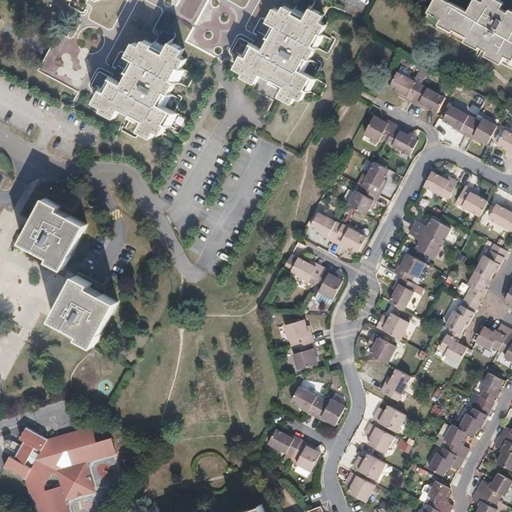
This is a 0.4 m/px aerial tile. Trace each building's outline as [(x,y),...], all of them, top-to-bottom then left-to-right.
[(480,46),(489,51),(486,55),(502,63),(506,56),(511,59),(511,10),(510,10),(509,13),(500,8),(503,3),(498,0),(484,0),(484,2),(479,0),(474,0),(468,12),(446,0),(435,0),(429,12),(442,19),(440,24),(453,31),(454,28),(469,35),(466,41),(479,48),(480,46)] [(300,70),(306,58),(310,60),(316,47),(313,45),(319,33),(322,34),(327,25),(321,22),(324,15),(312,8),(305,20),(293,14),(294,11),(285,6),(282,12),(275,9),(269,22),(277,26),(266,47),(262,44),(260,45),(258,48),(254,46),(248,58),(242,55),(236,68),(245,73),(243,76),(256,83),(261,73),(286,86),(280,96),(293,103),(297,96),(303,99),(308,90),(305,89),(312,76),(300,70)] [(187,59),(180,56),(184,49),(171,42),(165,54),(153,48),(154,45),(144,40),(141,46),(134,43),(127,55),(137,60),(126,81),(120,78),(119,78),(118,79),(117,81),(114,80),(107,92),(102,89),(95,102),(105,107),(103,110),(116,117),(122,107),(146,120),(141,130),(153,137),(156,130),(162,134),(167,124),(165,123),(172,111),(159,104),(166,91),(170,94),(177,81),(173,79),(179,67),(182,68),(187,59)] [(398,73),(390,87),(407,96),(406,99),(413,102),(422,86),(428,75),(421,71),(415,82),(398,73)] [(446,99),(422,86),(413,102),(420,106),(421,103),(438,113),(446,99)] [(451,107),(446,117),(444,121),(458,129),(457,131),(466,136),(475,120),(451,107)] [(385,121),(375,115),(365,134),(379,142),(381,138),(387,141),(396,125),(386,119),(385,121)] [(481,123),(475,120),(466,136),(477,142),(478,140),(488,145),(490,141),(498,127),(484,119),(481,123)] [(386,143),(410,156),(418,141),(402,132),(403,129),(396,125),(387,141),(386,143)] [(511,134),(505,131),(497,145),(511,152),(511,134)] [(380,187),(389,169),(376,162),(362,187),(363,187),(364,187),(379,195),(383,188),(380,187)] [(432,172),(424,186),(448,200),(456,185),(457,183),(450,179),(448,181),(432,172)] [(480,217),(486,204),(488,202),(471,193),(472,191),(464,186),(463,188),(455,203),(480,217)] [(357,190),(349,204),(352,206),(367,214),(372,205),(374,206),(379,195),(364,187),(363,187),(361,192),(357,190)] [(64,269),(87,225),(59,210),(60,206),(46,198),(22,242),(51,257),(49,261),(64,269)] [(487,219),(511,232),(511,213),(495,205),(493,208),(487,219)] [(315,210),(307,225),(326,235),(325,236),(334,241),(342,225),(315,210)] [(427,228),(416,222),(412,228),(442,244),(450,229),(432,220),(427,228)] [(342,225),(334,241),(341,245),(342,242),(359,251),(367,237),(343,223),(342,225)] [(434,259),(442,244),(412,228),(409,235),(420,241),(415,250),(434,259)] [(476,269),(491,277),(497,268),(499,269),(509,251),(504,248),(494,243),(487,256),(484,254),(476,269)] [(417,278),(425,263),(407,254),(402,263),(400,262),(397,267),(394,274),(401,277),(410,282),(413,276),(417,278)] [(299,257),(298,258),(291,272),(314,284),(315,283),(324,267),(318,264),(316,266),(299,257)] [(335,273),(324,267),(315,283),(322,286),(320,291),(334,298),(344,280),(334,275),(335,273)] [(464,298),(479,307),(489,288),(486,287),(491,277),(476,269),(468,284),(471,286),(464,298)] [(95,346),(118,302),(99,292),(89,287),(91,283),(77,276),(53,319),(59,322),(82,335),(80,338),(95,346)] [(404,310),(417,286),(410,282),(401,277),(395,287),(397,288),(389,303),(404,310)] [(451,327),(462,333),(467,323),(470,324),(479,307),(464,298),(458,310),(455,308),(446,324),(451,327)] [(377,327),(401,340),(410,323),(392,314),(387,322),(381,319),(377,327)] [(293,340),(295,347),(314,341),(310,329),(308,330),(305,319),(284,325),(288,341),(293,340)] [(448,327),(443,324),(439,331),(444,333),(448,327)] [(501,349),(511,329),(511,328),(503,324),(500,330),(497,329),(495,331),(485,325),(477,341),(492,349),(494,345),(501,349)] [(464,358),(469,347),(460,342),(464,334),(462,333),(451,327),(440,347),(447,351),(446,354),(461,362),(464,358)] [(507,358),(511,360),(511,329),(501,349),(509,354),(507,358)] [(369,355),(380,361),(387,365),(396,348),(372,335),(368,343),(374,346),(372,349),(369,355)] [(314,341),(295,347),(297,353),(293,354),(297,369),(317,364),(314,353),(317,352),(314,341)] [(458,368),(461,362),(446,354),(443,358),(445,360),(458,368)] [(413,379),(409,377),(398,371),(389,387),(387,386),(383,393),(388,396),(400,402),(413,379)] [(479,402),(492,409),(502,391),(501,390),(506,381),(491,372),(482,388),(486,390),(479,402)] [(299,387),(291,402),(306,409),(305,411),(314,417),(322,400),(299,387)] [(322,400),(314,417),(325,422),(327,421),(336,425),(345,407),(330,399),(328,403),(322,400)] [(461,428),(469,433),(476,436),(481,427),(483,428),(492,409),(479,402),(472,416),(468,413),(461,428)] [(395,432),(405,415),(389,407),(385,416),(379,412),(374,421),(378,423),(395,432)] [(445,448),(466,459),(471,449),(464,445),(466,443),(464,442),(469,433),(461,428),(454,424),(446,440),(449,441),(445,448)] [(32,511),(66,511),(64,504),(65,504),(68,498),(68,497),(93,490),(85,465),(87,465),(90,460),(90,459),(114,452),(110,436),(94,440),(90,425),(46,437),(24,426),(18,438),(24,441),(22,447),(11,441),(10,443),(10,442),(9,442),(9,440),(7,440),(6,440),(4,440),(3,441),(2,442),(2,444),(3,446),(4,447),(6,447),(7,448),(7,449),(17,455),(15,460),(8,456),(2,468),(24,479),(32,511)] [(383,454),(393,436),(375,427),(372,425),(367,434),(373,437),(368,446),(383,454)] [(511,427),(507,425),(501,435),(511,440),(511,427)] [(291,458),(300,441),(291,436),(290,438),(275,430),(275,432),(267,444),(291,458)] [(511,440),(501,435),(496,445),(504,449),(503,451),(506,453),(500,463),(511,469),(511,440)] [(295,465),(310,473),(320,455),(311,450),(312,448),(300,441),(291,458),(297,461),(295,465)] [(453,465),(461,469),(466,459),(445,448),(442,455),(438,453),(430,469),(445,477),(451,467),(453,467),(453,465)] [(377,482),(387,465),(369,455),(364,464),(358,461),(354,470),(357,471),(377,482)] [(351,474),(347,483),(352,486),(348,494),(366,503),(375,487),(354,476),(351,474)] [(484,480),(478,491),(500,502),(503,495),(507,497),(511,487),(511,480),(500,474),(495,484),(491,482),(490,484),(484,480)] [(429,506),(440,511),(452,511),(455,507),(448,504),(449,501),(447,500),(452,490),(437,482),(434,488),(429,497),(432,499),(429,506)] [(429,497),(434,488),(428,484),(425,485),(421,491),(422,493),(418,500),(429,506),(432,499),(429,497)] [(482,508),(479,511),(498,511),(499,511),(496,510),(500,502),(478,491),(473,500),(480,504),(478,506),(482,508)]
